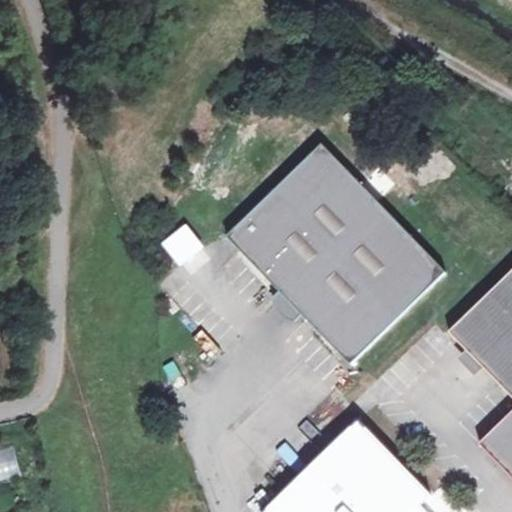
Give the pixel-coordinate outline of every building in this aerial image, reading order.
[(336,321),(415,242),(323,146),(228,239),(280,292),(304,317),(351,367),(366,352),(336,321)] [(446,275),(415,242),(336,321),(366,352),(446,275)] [(511,416),(480,447),(511,479),(511,274),(450,335),(511,399),(511,416)] [(298,323),(304,317),(280,292),(275,298),(275,303),(275,307),(277,311),(281,316),(284,318),(288,321),(293,322),(298,323)] [(427,511),(423,507),(433,498),(360,420),(271,511),(427,511)] [(14,446),(0,449),(0,481),(21,476),(14,446)]
